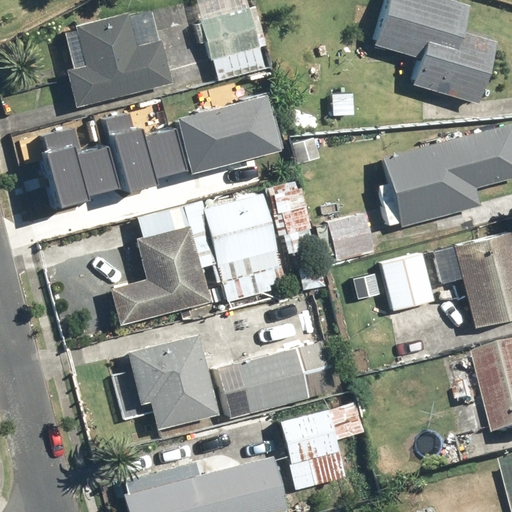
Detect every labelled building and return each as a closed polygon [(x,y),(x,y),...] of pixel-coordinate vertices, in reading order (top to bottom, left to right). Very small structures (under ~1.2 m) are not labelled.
[(202,0),(175,8),(181,28),(190,26),(195,43),(206,40),(212,61),(266,46),(252,0),(202,0)] [(460,28),(467,3),(457,0),(387,0),(375,43),(420,57),(413,83),(477,101),(495,38),(460,28)] [(147,6),(61,29),(72,68),(65,69),(75,106),(167,81),(147,6)] [(260,93),(169,116),(184,173),(275,149),(260,93)] [(129,113),(98,121),(116,191),(152,182),(150,176),(177,169),(165,125),(134,133),(129,113)] [(400,226),(478,204),(473,187),(511,176),(511,121),(511,122),(381,158),(400,226)] [(60,129),(30,137),(48,207),(83,197),(81,191),(108,184),(96,140),(65,148),(60,129)] [(287,253),(316,245),(300,183),(216,205),(213,196),(136,215),(142,238),(135,239),(145,278),(109,287),(118,322),(209,299),(201,267),(211,265),(216,282),(222,281),(227,301),(269,290),(264,271),(290,264),(287,253)] [(364,215),(329,222),(336,257),(372,250),(364,215)] [(511,231),(381,263),(392,310),(465,292),(474,328),(511,319),(511,231)] [(115,383),(124,419),(151,411),(156,429),(219,412),(198,334),(129,353),(135,378),(115,383)] [(335,389),(321,338),(214,368),(228,418),(335,389)] [(511,343),(479,352),(500,433),(511,429),(511,343)] [(335,438),(362,431),(356,403),(278,420),(294,489),(344,478),(335,438)] [(198,474),(194,461),(118,482),(126,511),(264,511),(285,506),(270,454),(198,474)]
